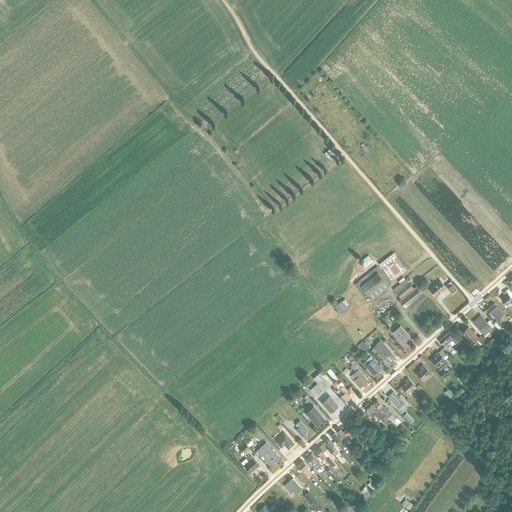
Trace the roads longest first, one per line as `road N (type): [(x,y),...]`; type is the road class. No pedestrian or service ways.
road 1 (track): [(473,302),(257,55),(223,0)]
road 2 (residential): [(240,511),(511,267)]
road 3 (track): [(168,97),(271,212),(348,158)]
